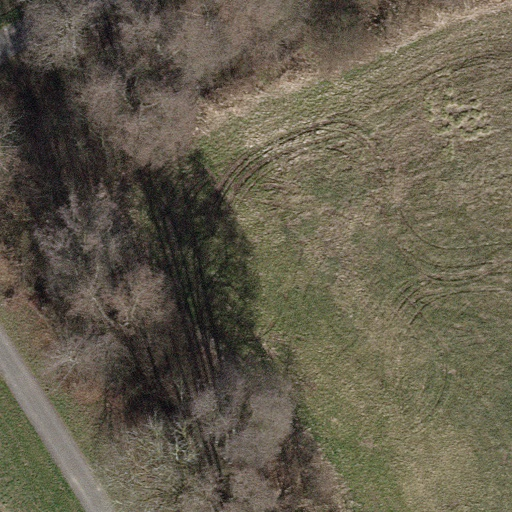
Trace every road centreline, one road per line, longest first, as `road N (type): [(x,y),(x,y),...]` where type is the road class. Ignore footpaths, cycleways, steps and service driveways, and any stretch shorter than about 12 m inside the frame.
road 1 (track): [(106,511),(0,324)]
road 2 (track): [(0,71),(29,42),(120,0)]
